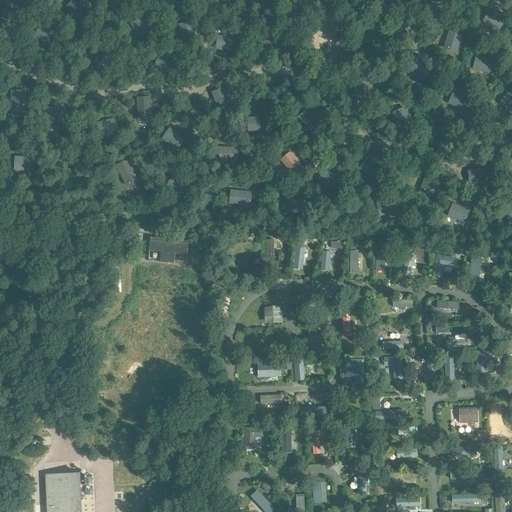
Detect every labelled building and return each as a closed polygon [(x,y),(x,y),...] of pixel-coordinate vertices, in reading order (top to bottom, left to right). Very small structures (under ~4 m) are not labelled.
[(17,0),(6,0),(2,17),(11,19),(14,20),(20,1),(17,0)] [(74,0),(66,8),(75,17),(82,10),(90,2),(88,0),(74,0)] [(429,0),(440,9),(448,0),(429,0)] [(489,11),(481,22),(497,33),(505,22),(496,15),(489,11)] [(143,17),(131,24),(140,39),(152,33),(143,17)] [(366,19),(360,30),(377,39),(383,28),(374,23),(366,19)] [(179,23),(183,42),(196,39),(194,30),(192,21),(179,23)] [(40,27),(33,38),(49,48),(51,43),(56,37),(40,27)] [(462,34),(450,30),(446,41),(444,48),(457,52),(462,34)] [(216,48),(235,50),(237,38),(218,36),(217,40),(216,48)] [(262,43),(267,55),(284,49),(280,36),(262,43)] [(99,51),(91,71),(103,75),(111,55),(99,51)] [(154,68),(172,73),(174,66),(176,60),(158,54),(154,68)] [(475,63),(473,69),(491,74),(495,61),(477,56),(475,63)] [(418,59),(408,67),(419,82),(430,74),(424,66),(418,59)] [(358,102),(365,105),(372,88),(358,82),(351,99),(358,102)] [(220,90),(213,92),(221,112),(234,108),(226,87),(220,90)] [(20,91),(11,91),(11,112),(25,112),(25,91),(20,91)] [(511,91),(502,103),(511,112),(511,91)] [(449,103),(465,111),(471,101),(460,95),(454,92),(449,103)] [(150,98),(138,98),(139,121),(152,120),(150,98)] [(44,109),(48,132),(61,130),(58,118),(56,106),(44,109)] [(298,116),(310,131),(321,122),(314,114),(308,107),(298,116)] [(398,125),(401,132),(414,126),(405,107),(393,113),(398,125)] [(248,118),(248,131),(267,131),(267,118),(255,118),(248,118)] [(115,119),(97,124),(101,136),(118,131),(115,119)] [(162,138),(178,148),(185,136),(177,131),(169,126),(162,138)] [(444,133),(437,153),(450,157),(457,137),(444,133)] [(218,153),(218,159),(237,160),(238,147),(219,146),(218,153)] [(291,150),(280,159),(293,174),(304,165),(298,158),(291,150)] [(34,157),(14,157),(14,170),(34,170),(34,157)] [(367,157),(359,169),(375,179),(383,168),(374,162),(367,157)] [(117,164),(127,186),(139,181),(134,172),(128,159),(117,164)] [(72,166),(76,177),(95,171),(91,160),(80,164),(72,166)] [(468,170),(469,184),(489,181),(487,168),(474,169),(468,170)] [(324,169),(318,182),(335,191),(341,178),(333,173),(324,169)] [(428,171),(420,190),(434,196),(442,177),(435,174),(428,171)] [(166,186),(182,196),(187,188),(189,184),(173,174),(166,186)] [(230,196),(229,204),(251,206),(252,192),(231,190),(230,196)] [(285,194),(285,214),(299,213),(298,194),(293,194),(285,194)] [(377,205),(379,216),(399,212),(396,201),(387,203),(377,205)] [(467,221),(470,209),(462,207),(451,203),(448,215),(467,221)] [(151,238),(148,261),(150,262),(150,261),(149,261),(150,251),(161,252),(160,263),(174,264),(175,254),(187,255),(189,241),(151,238)] [(359,252),(351,252),(351,273),(358,273),(358,259),(361,259),(361,254),(358,254),(359,252)] [(436,255),(433,277),(442,278),(444,266),(454,267),(456,258),(436,255)] [(148,281),(138,281),(139,291),(148,291),(148,281)] [(406,308),(413,308),(413,301),(394,301),(394,308),(400,308),(400,310),(406,310),(406,308)] [(278,320),(278,309),(261,309),(261,320),(278,320)] [(350,320),(350,314),(343,313),(343,336),(350,336),(350,327),(354,327),(354,320),(350,320)] [(382,330),(376,326),(372,332),(378,336),(382,330)] [(321,335),(324,335),(324,327),(300,329),(301,337),(315,336),(315,342),(321,341),(321,335)] [(446,342),(446,349),(465,349),(465,342),(454,342),(454,338),(449,338),(449,342),(446,342)] [(476,352),(477,373),(486,373),(486,361),(494,361),(494,352),(476,352)] [(402,358),(384,359),(385,367),(394,367),(395,382),(403,381),(402,358)] [(303,360),(294,361),(296,381),(305,380),(304,367),(307,367),(307,363),(303,363),(303,360)] [(364,360),(344,360),(345,369),(355,369),(355,385),(365,385),(364,360)] [(158,361),(135,363),(137,391),(159,390),(158,361)] [(280,363),(258,364),(259,378),(281,377),(280,363)] [(343,407),(342,415),(352,415),(352,407),(343,407)] [(460,422),(475,422),(478,422),(478,409),(460,409),(460,422)] [(344,425),(344,447),(352,447),(352,433),(354,432),(355,427),(352,427),(352,425),(344,425)] [(246,428),(246,449),(254,450),(254,437),(263,437),(264,429),(246,428)] [(319,431),(312,432),(313,455),(321,454),(320,438),(322,437),(322,434),(319,434),(319,431)] [(46,511),(81,511),(79,474),(45,475),(46,511)] [(297,509),(288,510),(288,511),(304,511),(304,495),(296,495),(297,509)] [(415,507),(420,507),(420,499),(396,499),(396,507),(410,507),(410,510),(416,510),(415,507)]
